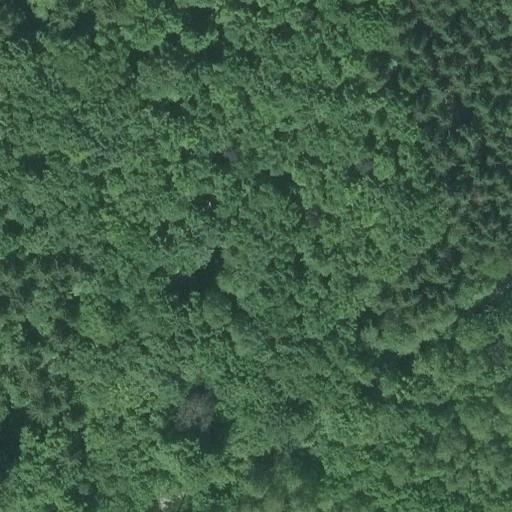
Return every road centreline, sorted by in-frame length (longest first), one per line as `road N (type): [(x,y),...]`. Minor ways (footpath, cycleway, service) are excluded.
road 1 (unknown): [(511,265),(131,511)]
road 2 (track): [(511,277),(152,511)]
